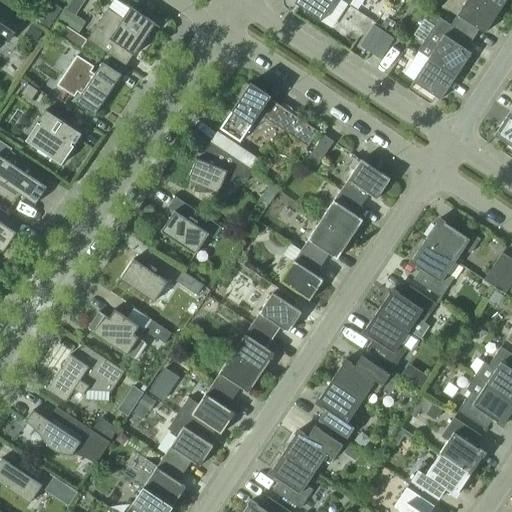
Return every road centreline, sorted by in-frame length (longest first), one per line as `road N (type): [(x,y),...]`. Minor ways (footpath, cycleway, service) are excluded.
road 1 (residential): [(203,511),(433,167)]
road 2 (residential): [(0,355),(220,27)]
road 3 (residential): [(220,27),(433,167)]
road 4 (residential): [(449,140),(241,0)]
